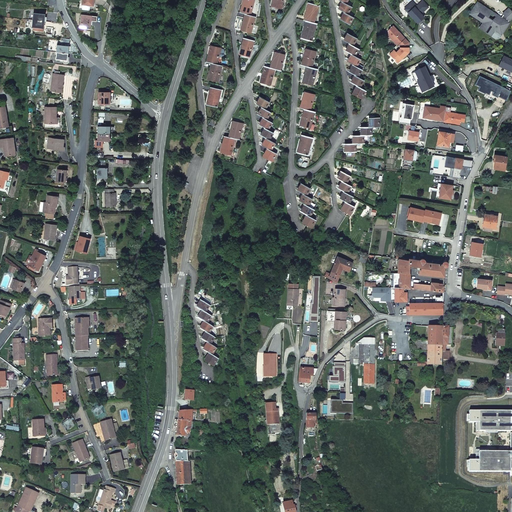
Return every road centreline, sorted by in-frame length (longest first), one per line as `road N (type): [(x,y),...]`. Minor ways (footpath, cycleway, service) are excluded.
road 1 (residential): [(300,511),(301,433),(324,360),(377,318),(444,317),(448,294)]
road 2 (residential): [(448,294),(479,157),(469,100),(432,66)]
road 3 (residential): [(99,64),(78,202),(42,288)]
road 4 (secondary): [(162,120),(159,225),(171,344)]
road 5 (residential): [(42,288),(56,298),(87,429),(110,477)]
road 6 (residential): [(332,0),(354,125),(329,151)]
road 7 (residential): [(288,15),(298,59),(290,173)]
road 8 (residential): [(208,152),(198,73),(222,0)]
road 9 (secondary): [(200,0),(162,120)]
